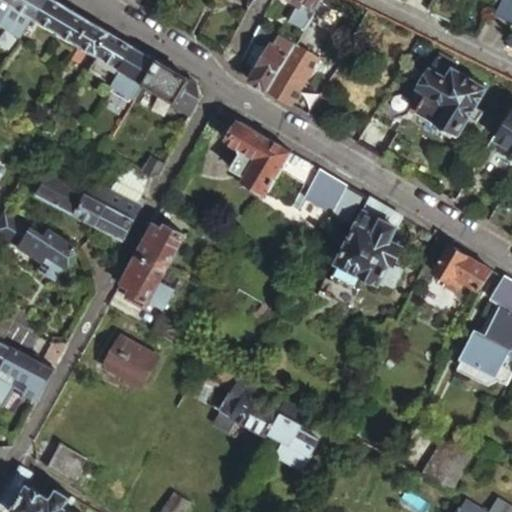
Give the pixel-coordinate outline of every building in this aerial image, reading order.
[(47,0),(14,0),(11,6),(36,21),(47,0)] [(511,0),(503,0),(497,13),(511,20),(511,0)] [(63,36),(76,13),(55,1),(42,24),(63,36)] [(36,21),(11,6),(3,21),(27,35),(36,21)] [(83,48),(97,26),(76,13),(63,36),(83,48)] [(198,38),(225,54),(239,29),(212,13),(198,38)] [(277,33),(259,23),(253,36),(270,46),(277,33)] [(99,57),(112,35),(97,26),(83,48),(99,57)] [(268,90),(278,72),(295,43),(277,33),(270,46),(250,79),(268,90)] [(134,48),(112,35),(99,57),(85,81),(93,85),(100,73),(96,70),(103,60),(122,71),(134,48)] [(318,56),(295,43),(278,72),(301,85),(318,56)] [(110,91),(135,105),(146,85),(158,62),(134,48),(122,71),(110,91)] [(440,51),(419,86),(428,91),(424,98),(446,112),(444,116),(457,124),(459,120),(463,122),(468,114),(474,105),(475,106),(476,104),(488,86),(453,65),(456,61),(440,51)] [(192,116),(201,100),(196,85),(158,62),(146,85),(176,103),(175,107),(192,116)] [(483,108),(476,104),(475,106),(474,105),(468,114),(477,119),(483,108)] [(511,112),(497,137),(511,146),(511,112)] [(292,151),(239,120),(227,140),(238,146),(240,153),(231,168),(245,176),(243,179),(257,187),(263,191),(265,187),(269,190),(292,151)] [(60,124),(45,150),(67,162),(75,148),(96,160),(102,149),(60,124)] [(286,167),(311,182),(320,167),(295,152),(286,167)] [(142,172),(156,180),(166,164),(151,156),(142,172)] [(118,181),(141,195),(150,180),(119,162),(110,177),(118,181)] [(59,206),(70,186),(49,173),(52,168),(45,164),(36,180),(43,184),(38,194),(59,206)] [(348,184),(322,169),(306,199),(333,214),(348,184)] [(118,181),(115,186),(114,188),(139,204),(141,195),(118,181)] [(76,215),(96,226),(112,193),(95,183),(87,196),(76,215)] [(87,196),(70,186),(59,206),(76,215),(87,196)] [(96,226),(123,241),(142,206),(139,204),(114,188),(112,193),(96,226)] [(511,233),(511,231),(511,199),(502,194),(487,219),(511,233)] [(370,197),(339,260),(356,269),(358,273),(365,277),(370,275),(385,283),(386,281),(394,285),(400,273),(400,271),(401,270),(401,268),(400,267),(400,265),(399,263),(396,261),(404,245),(390,238),(401,216),(370,197)] [(40,234),(6,214),(0,224),(0,235),(46,262),(50,256),(65,266),(76,247),(50,232),(46,238),(40,234)] [(166,266),(185,232),(166,222),(164,226),(153,219),(137,250),(166,266)] [(50,232),(44,228),(40,234),(46,238),(50,232)] [(492,270),(437,237),(419,274),(432,280),(436,271),(448,278),(445,283),(458,291),(464,280),(480,289),(492,270)] [(159,279),(166,266),(137,250),(122,278),(132,285),(129,289),(132,291),(130,295),(145,303),(147,299),(148,299),(149,299),(164,307),(174,288),(159,279)] [(339,260),(334,270),(354,280),(358,273),(356,269),(339,260)] [(511,368),(511,281),(505,277),(493,297),(503,303),(472,360),(506,380),(511,368)] [(0,322),(10,306),(0,300),(0,322)] [(161,313),(152,328),(177,342),(186,328),(161,313)] [(120,333),(104,363),(142,384),(159,354),(120,333)] [(40,396),(54,369),(4,341),(0,350),(0,389),(10,373),(21,379),(19,384),(40,396)] [(207,353),(196,347),(190,358),(201,364),(207,353)] [(219,410),(241,373),(225,364),(222,369),(208,362),(190,394),(219,410)] [(246,424),(260,400),(250,395),(258,382),(241,373),(219,410),(212,422),(226,429),(233,416),(246,424)] [(267,387),(260,400),(246,424),(267,435),(270,430),(286,398),(267,387)] [(286,398),(270,430),(283,438),(292,442),(311,453),(320,436),(300,426),(302,422),(308,410),(286,398)] [(300,426),(320,436),(322,432),(302,422),(300,426)] [(343,448),(351,433),(337,426),(329,440),(343,448)] [(292,442),(283,438),(278,447),(287,452),(292,442)] [(449,487),(467,454),(438,438),(420,471),(449,487)] [(60,441),(47,467),(72,482),(86,456),(60,441)] [(311,453),(292,442),(287,452),(306,462),(311,453)] [(79,511),(65,504),(72,493),(57,485),(51,495),(28,482),(34,471),(19,462),(0,497),(0,502),(11,509),(10,510),(14,511),(79,511)] [(184,511),(192,501),(176,490),(160,511),(184,511)] [(480,511),(483,508),(467,498),(457,511),(480,511)]
